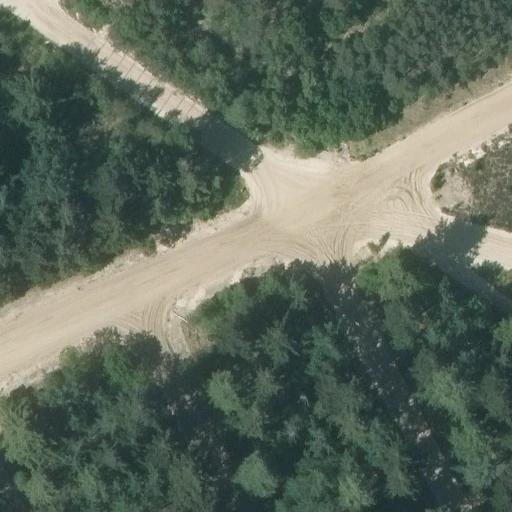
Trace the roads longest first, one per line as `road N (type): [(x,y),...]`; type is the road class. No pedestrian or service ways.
road 1 (unknown): [(34,0),(278,179),(458,511)]
road 2 (track): [(0,356),(155,288),(511,104)]
road 3 (unknown): [(375,175),(410,214),(451,238),(511,253)]
